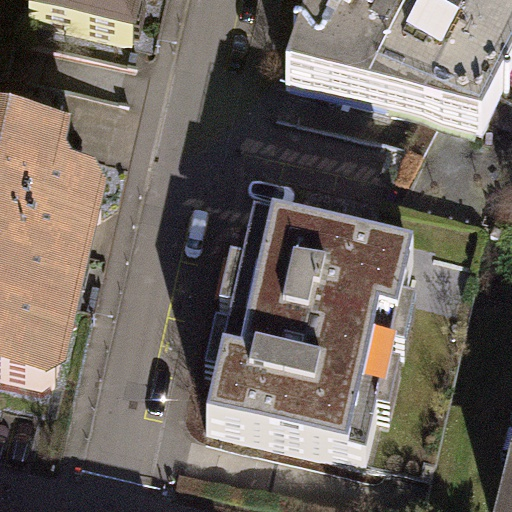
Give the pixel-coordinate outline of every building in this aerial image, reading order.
[(34,0),(29,27),(132,51),(143,0),(34,0)] [(511,27),(458,0),(316,0),(305,22),(311,25),(287,92),(482,142),(501,107),(511,85),(511,27)] [(511,85),(501,107),(511,112),(511,85)] [(1,390),(44,400),(55,392),(90,239),(101,232),(94,222),(96,211),(89,199),(61,193),(55,181),(60,157),(0,143),(0,353),(0,354),(7,365),(1,390)] [(415,267),(256,229),(245,275),(233,272),(222,319),(235,322),(231,338),(218,335),(205,389),(219,392),(208,437),(365,474),(377,424),(390,427),(401,382),(389,379),(394,361),(403,363),(415,312),(404,310),(415,267)]
